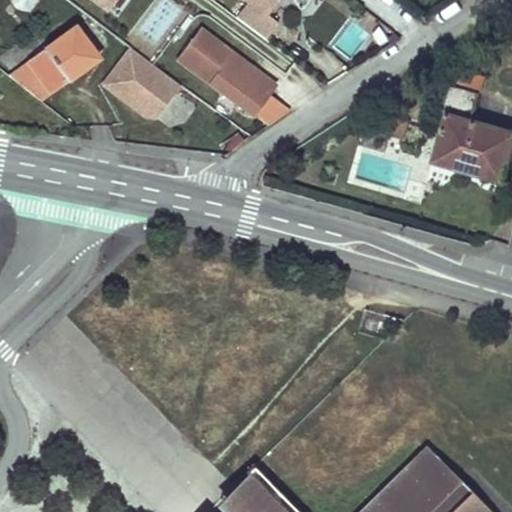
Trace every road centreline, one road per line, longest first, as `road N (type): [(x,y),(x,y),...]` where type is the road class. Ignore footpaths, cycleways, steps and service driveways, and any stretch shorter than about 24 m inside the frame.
road 1 (residential): [(477,0),(169,192)]
road 2 (tertiary): [(169,192),(511,294)]
road 3 (tertiary): [(0,161),(169,192)]
